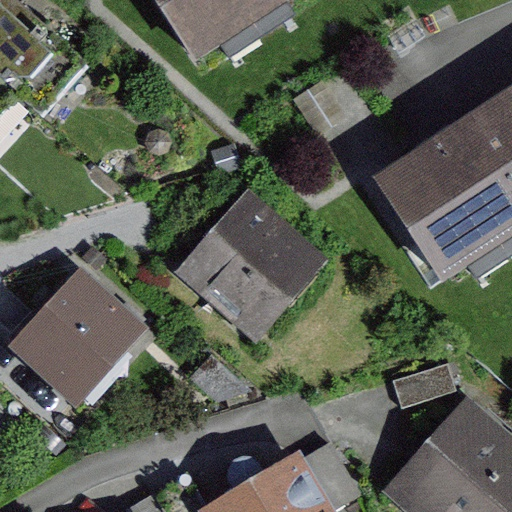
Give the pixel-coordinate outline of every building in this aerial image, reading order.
[(0,0),(0,77),(31,106),(52,83),(63,93),(87,66),(12,0),(0,0)] [(158,0),(195,56),(220,40),(214,32),(262,0),(278,0),(279,1),(281,0),(158,0)] [(0,118),(19,97),(30,107),(31,106),(0,77),(0,118)] [(467,261),(461,253),(511,219),(511,99),(382,184),(443,277),(467,261)] [(250,213),(193,277),(224,304),(227,300),(255,324),(307,264),(250,213)] [(81,284),(61,306),(52,297),(14,339),(77,395),(134,332),(81,284)] [(457,392),(448,364),(393,382),(402,409),(457,392)] [(411,497),(428,511),(511,511),(511,445),(470,408),(432,451),(443,461),(411,497)] [(334,511),(361,496),(330,445),(296,465),(268,482),(260,469),(260,468),(259,467),(258,466),(257,465),(256,465),(256,464),(255,464),(255,463),(254,463),(253,462),(252,462),(251,462),(251,461),(250,461),(249,461),(248,461),(247,461),(246,461),(245,461),(244,461),(243,461),(242,461),(241,461),(240,462),(239,462),(238,462),(238,463),(237,463),(236,463),(236,464),(235,464),(235,465),(234,465),(234,466),(233,466),(233,467),(232,467),(232,468),(231,469),(231,470),(230,471),(230,472),(230,473),(229,473),(229,474),(229,475),(229,476),(229,477),(229,478),(229,479),(229,480),(229,481),(229,482),(230,482),(230,483),(230,484),(230,485),(231,485),(231,486),(239,499),(216,511),(334,511)]
